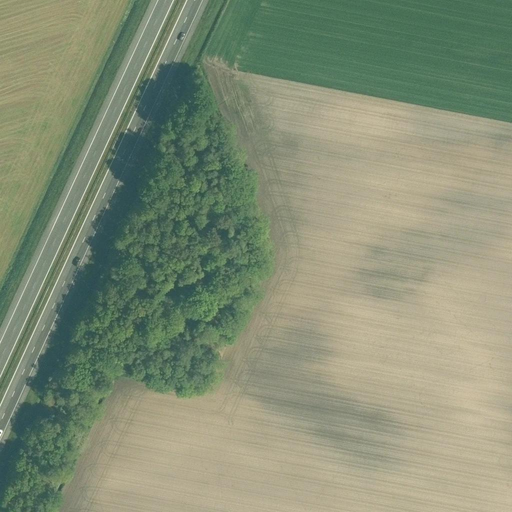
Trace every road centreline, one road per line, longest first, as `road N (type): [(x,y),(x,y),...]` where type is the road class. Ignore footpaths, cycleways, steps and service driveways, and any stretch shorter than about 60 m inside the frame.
road 1 (motorway): [(0,424),(194,0)]
road 2 (motorway): [(165,0),(0,360)]
